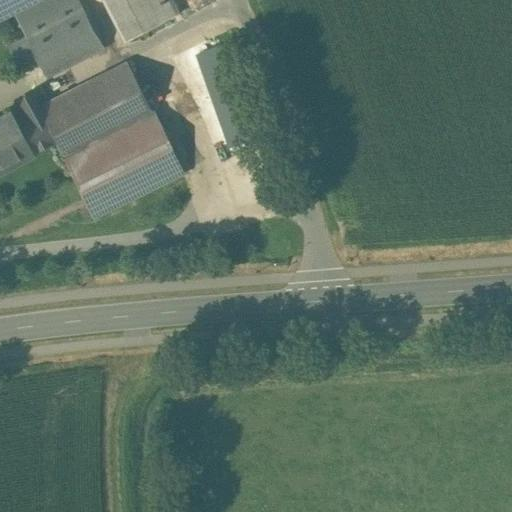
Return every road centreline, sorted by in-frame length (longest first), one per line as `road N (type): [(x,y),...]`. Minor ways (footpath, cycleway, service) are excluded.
road 1 (secondary): [(319,301),(0,331)]
road 2 (unclassified): [(319,301),(315,236),(298,170),(235,0)]
road 3 (secondary): [(511,286),(319,301)]
